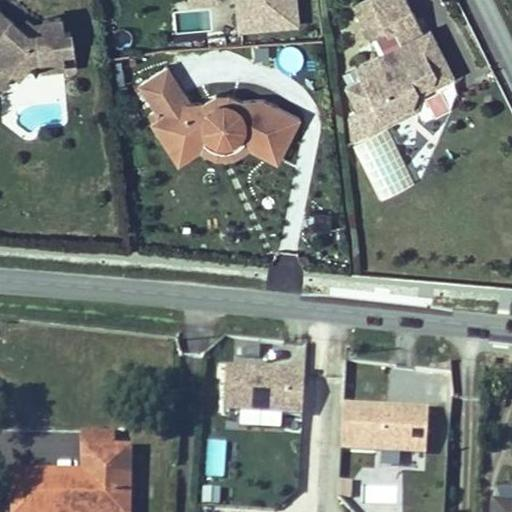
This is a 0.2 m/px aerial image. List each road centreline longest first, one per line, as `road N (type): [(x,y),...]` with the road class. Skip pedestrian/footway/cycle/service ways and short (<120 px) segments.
road 1 (tertiary): [(0,280),(511,329)]
road 2 (unknown): [(237,75),(283,85),(305,106),(293,213),(295,306)]
road 3 (unknown): [(344,311),(331,511)]
